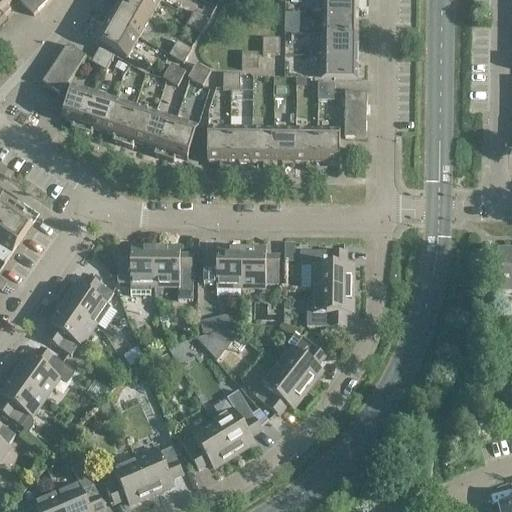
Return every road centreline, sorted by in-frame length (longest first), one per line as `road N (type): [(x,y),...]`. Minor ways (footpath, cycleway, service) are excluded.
road 1 (residential): [(189,511),(267,470),(340,392),(366,346),(384,217)]
road 2 (residential): [(99,198),(148,221),(384,217)]
road 3 (residential): [(384,217),(384,0)]
road 4 (residential): [(504,0),(496,210)]
road 5 (residential): [(99,198),(0,349)]
